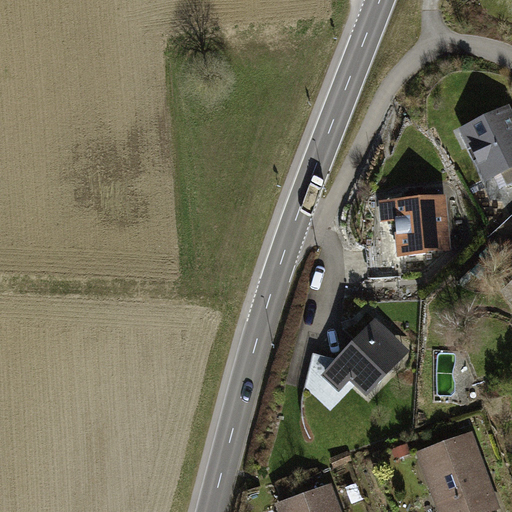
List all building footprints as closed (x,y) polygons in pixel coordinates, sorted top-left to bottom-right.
[(511,110),(511,109),(461,134),(488,188),(511,175),(511,110)] [(449,201),(383,206),(384,229),(397,228),(400,260),(453,256),(449,201)] [(511,286),(503,294),(511,304),(511,286)] [(411,359),(376,326),(323,382),(342,399),(353,388),(369,403),(411,359)] [(474,437),(417,459),(437,511),(501,511),(503,511),(474,437)] [(344,511),(334,486),(277,508),(278,511),(344,511)]
